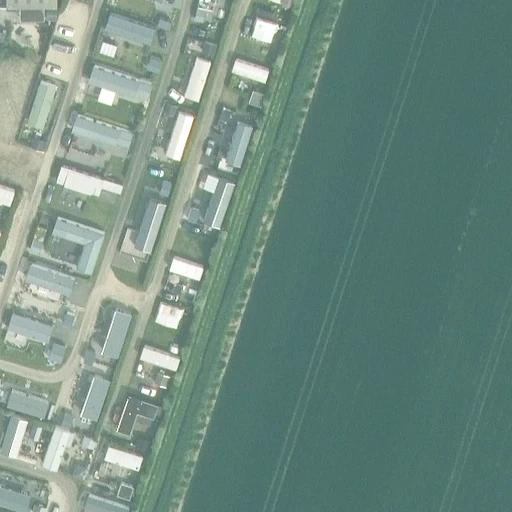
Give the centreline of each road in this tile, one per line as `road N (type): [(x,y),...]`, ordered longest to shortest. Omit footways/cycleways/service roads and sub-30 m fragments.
road 1 (unknown): [(236,0),(109,422)]
road 2 (unknown): [(0,298),(99,0)]
road 3 (unknown): [(188,0),(100,285)]
road 4 (unknown): [(100,285),(65,377),(0,366)]
